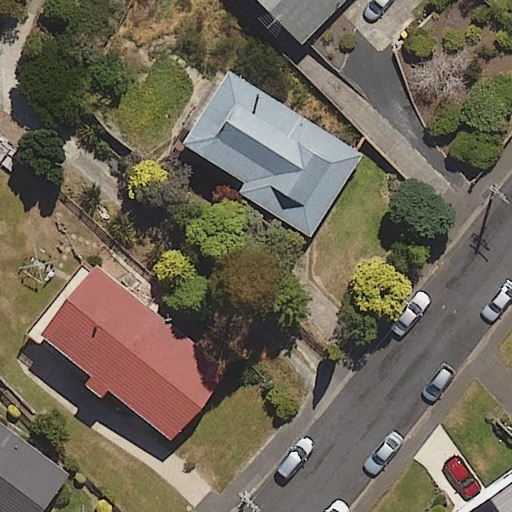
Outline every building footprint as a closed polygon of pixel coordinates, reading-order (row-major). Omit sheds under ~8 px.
[(350,0),(254,0),(304,48),(350,0)] [(362,158),(232,78),(187,152),(248,189),(243,198),(312,240),(362,158)] [(217,373),(84,266),(29,335),(163,442),(217,373)] [(0,511),(45,511),(68,481),(0,430),(0,511)] [(511,511),(511,475),(459,511),(511,511)]
